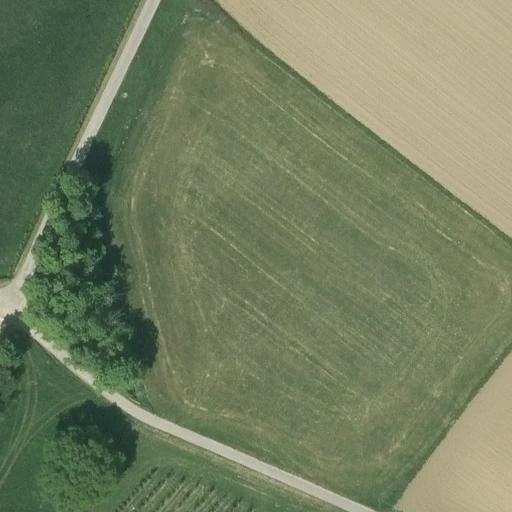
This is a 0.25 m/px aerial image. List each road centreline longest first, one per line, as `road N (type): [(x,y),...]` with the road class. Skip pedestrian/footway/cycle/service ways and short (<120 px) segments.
road 1 (track): [(4,312),(138,416),(359,511)]
road 2 (track): [(4,312),(154,0)]
